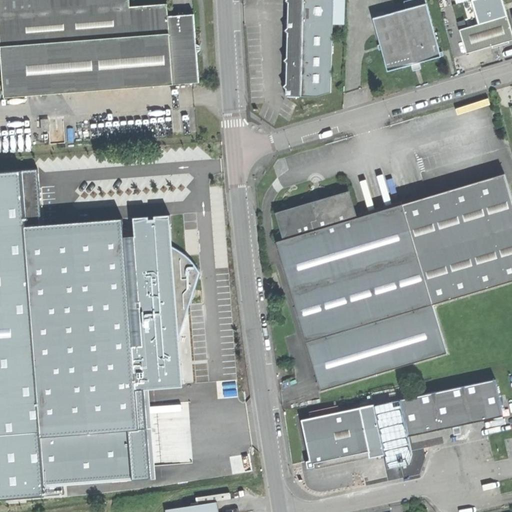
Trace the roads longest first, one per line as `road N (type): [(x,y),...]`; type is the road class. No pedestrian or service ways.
road 1 (tertiary): [(283,511),(236,152)]
road 2 (unclassified): [(236,152),(511,72)]
road 3 (unclassified): [(299,511),(460,478)]
road 4 (tertiary): [(236,152),(228,0)]
